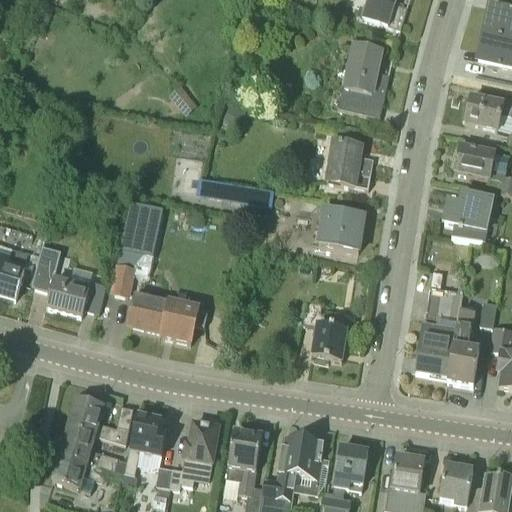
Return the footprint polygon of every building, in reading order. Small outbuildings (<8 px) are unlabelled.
[(368,0),(365,12),(361,11),(357,23),(400,36),(407,13),(394,9),(397,0),(368,0)] [(484,39),(511,45),(511,15),(490,11),(484,39)] [(511,45),(484,39),(478,68),(511,74),(511,45)] [(381,57),(352,51),(338,114),(379,124),(389,81),(376,78),(381,57)] [(194,107),(190,101),(183,93),(171,103),(183,117),(194,107)] [(511,117),(511,110),(490,106),(470,102),(465,130),(497,136),(501,120),(511,122),(511,117)] [(223,125),(243,135),(250,119),(230,109),(223,125)] [(496,149),(492,148),(477,145),(476,154),(460,151),(455,179),(491,186),(491,184),(499,186),(496,198),(511,201),(511,183),(504,181),(508,161),(494,158),(496,149)] [(362,151),(332,147),(325,188),(368,195),(373,165),(360,163),(362,151)] [(296,194),(306,185),(297,174),(286,182),(296,194)] [(272,195),(224,188),(221,205),(269,213),(272,195)] [(494,207),(481,204),(462,200),(460,211),(448,209),(444,229),(459,232),(458,235),(462,235),(461,245),(485,250),(485,248),(494,250),(499,224),(491,222),(494,207)] [(364,222),(348,219),(349,209),(335,207),(334,215),(323,213),(321,227),(315,226),(311,251),(358,258),(358,257),(357,257),(362,223),(364,223),(364,222)] [(28,259),(11,255),(0,251),(0,301),(16,306),(28,259)] [(51,298),(47,314),(81,323),(83,316),(95,319),(101,297),(54,284),(61,258),(43,253),(32,293),(51,298)] [(130,304),(136,274),(117,271),(111,300),(130,304)] [(448,384),(459,315),(461,303),(460,303),(461,298),(430,293),(416,379),(448,384)] [(128,331),(162,338),(161,343),(191,350),(195,330),(204,332),(208,315),(199,313),(199,311),(168,305),(168,306),(134,299),(128,331)] [(353,323),(347,322),(348,321),(335,319),(327,318),(328,310),(306,306),(303,329),(318,331),(312,367),(328,369),(329,367),(341,368),(346,336),(351,337),(353,323)] [(484,307),(480,331),(493,333),(497,309),(484,307)] [(448,384),(447,388),(473,392),(479,356),(467,354),(471,332),(473,332),(475,318),(459,315),(448,384)] [(511,336),(492,333),(492,337),(489,356),(500,358),(497,378),(501,379),(498,393),(511,395),(511,354),(511,345),(511,336)] [(97,441),(96,442),(126,450),(133,416),(121,413),(116,435),(98,429),(103,413),(93,410),(76,405),(68,433),(97,441)] [(124,479),(122,489),(135,493),(138,483),(135,481),(137,471),(153,474),(159,471),(166,441),(159,439),(161,428),(148,425),(149,419),(138,416),(128,466),(128,465),(124,479)] [(173,475),(170,493),(180,495),(181,489),(193,491),(195,480),(210,483),(218,435),(201,432),(201,434),(193,433),(189,452),(186,451),(182,477),(173,475)] [(93,456),(96,442),(97,441),(68,433),(68,434),(60,460),(124,479),(128,465),(93,456)] [(260,511),(263,494),(253,493),(262,441),(234,437),(227,485),(240,487),(238,500),(248,501),(246,511),(260,511)] [(263,494),(260,511),(289,511),(294,481),(317,485),(323,451),(318,450),(285,445),(279,486),(265,484),(263,494)] [(362,497),(365,477),(368,457),(340,453),(333,500),(325,499),(322,511),(349,511),(351,506),(343,505),(345,494),(362,497)] [(122,489),(124,479),(60,460),(52,488),(92,499),(95,485),(107,488),(107,486),(122,489)] [(418,498),(420,486),(423,466),(397,462),(394,480),(391,480),(387,508),(386,511),(401,511),(403,510),(414,511),(424,511),(426,499),(418,498)] [(466,511),(470,496),(473,476),(445,471),(439,506),(455,509),(454,511),(466,511)] [(170,493),(173,475),(160,473),(156,491),(160,492),(159,497),(168,499),(169,493),(170,493)] [(470,496),(466,511),(508,511),(511,494),(508,493),(510,482),(498,480),(497,483),(485,481),(482,498),(470,496)]
